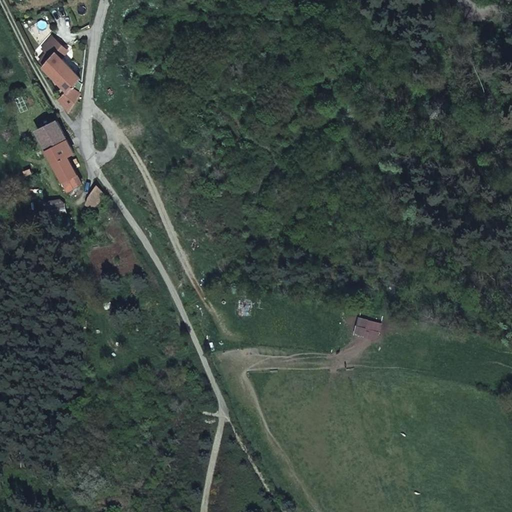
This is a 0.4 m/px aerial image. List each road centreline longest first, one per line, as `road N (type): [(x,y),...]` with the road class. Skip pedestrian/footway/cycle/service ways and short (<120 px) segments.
road 1 (residential): [(224,411),(162,268),(88,157),(102,0)]
road 2 (track): [(4,0),(45,88),(85,141)]
road 3 (track): [(288,511),(224,411)]
